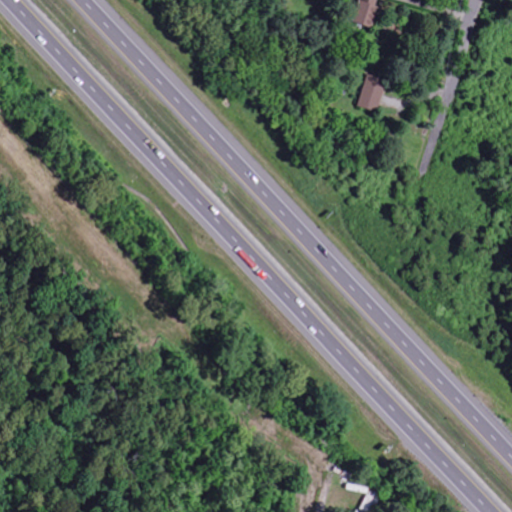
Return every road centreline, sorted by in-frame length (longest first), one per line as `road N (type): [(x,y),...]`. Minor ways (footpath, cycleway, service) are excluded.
road 1 (motorway): [(9,0),(484,511)]
road 2 (motorway): [(511,462),(81,0)]
